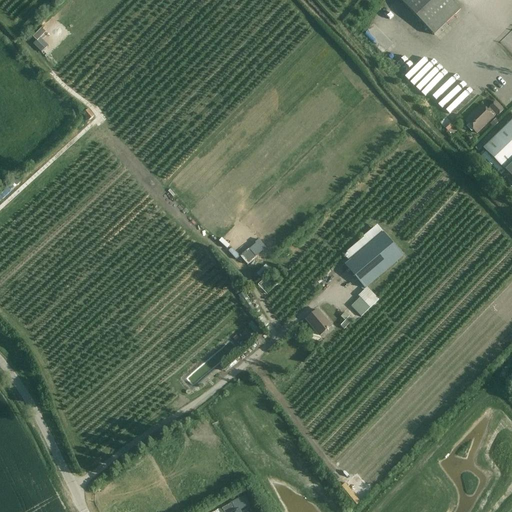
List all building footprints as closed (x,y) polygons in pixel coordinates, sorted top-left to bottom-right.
[(71,0),(69,0),(62,8),(66,12),(75,3),(71,0)] [(399,0),(434,36),(460,10),(450,0),(399,0)] [(452,111),(469,94),(460,85),(443,102),(452,111)] [(498,116),(503,111),(495,103),(490,108),(487,111),(482,105),(465,122),(477,134),(494,118),(494,117),(497,115),(498,116)] [(94,116),(89,109),(83,114),(89,121),(94,116)] [(500,122),(496,119),(491,124),(494,128),(500,122)] [(511,121),(511,122),(483,149),(505,171),(511,178),(511,121)] [(345,256),(350,262),(345,266),(365,289),(403,256),(377,225),(363,237),(364,238),(347,252),(348,253),(345,256)] [(240,257),(242,259),(248,265),(257,257),(249,249),(240,257)] [(269,277),(259,287),(267,294),(277,284),(269,277)] [(371,309),(379,300),(367,288),(358,296),(360,298),(351,307),(361,317),(370,308),(371,309)] [(244,301),(243,302),(250,311),(251,310),(254,308),(247,299),(244,301)] [(331,327),(318,310),(306,320),(320,336),(331,327)] [(344,330),(353,321),(345,313),(341,317),(345,321),(341,326),(344,330)] [(231,500),(233,506),(241,503),(239,497),(231,500)] [(227,511),(234,509),(232,503),(222,509),(223,511),(227,511)]
